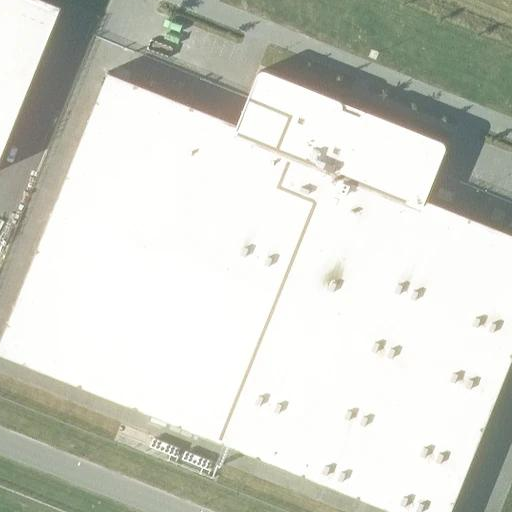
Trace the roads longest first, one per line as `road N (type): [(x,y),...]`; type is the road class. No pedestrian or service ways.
road 1 (unknown): [(511,116),(214,0)]
road 2 (unknown): [(124,0),(20,269)]
road 3 (unclassified): [(177,511),(0,441)]
